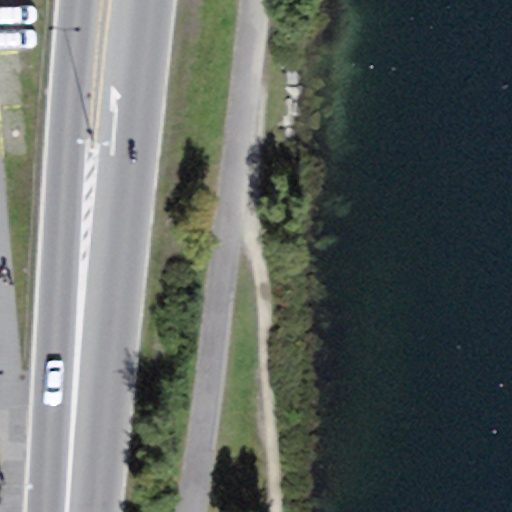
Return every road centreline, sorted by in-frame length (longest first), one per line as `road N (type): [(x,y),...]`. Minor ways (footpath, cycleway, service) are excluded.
road 1 (primary): [(79,511),(130,0)]
road 2 (unknown): [(0,265),(15,405)]
